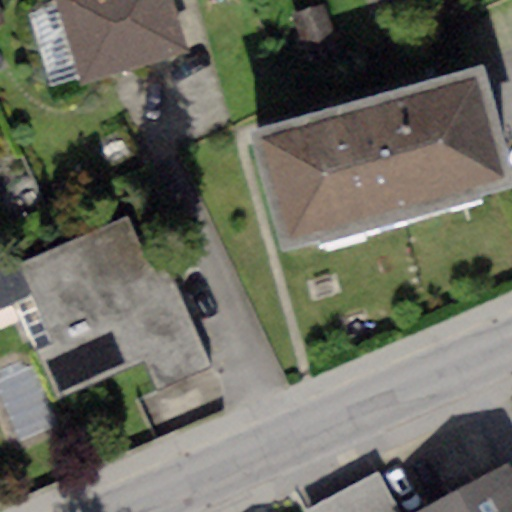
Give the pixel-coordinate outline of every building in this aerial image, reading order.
[(169,0),(58,0),(82,84),(185,55),(169,0)] [(511,178),(482,70),(251,133),(282,248),(511,185),(511,178)] [(128,216),(3,271),(17,303),(57,394),(143,356),(158,391),(212,367),(168,269),(154,275),(128,216)] [(0,310),(17,303),(3,271),(0,272),(0,310)] [(511,511),(511,475),(508,468),(423,511),(511,511)] [(396,511),(375,474),(306,511),(396,511)]
